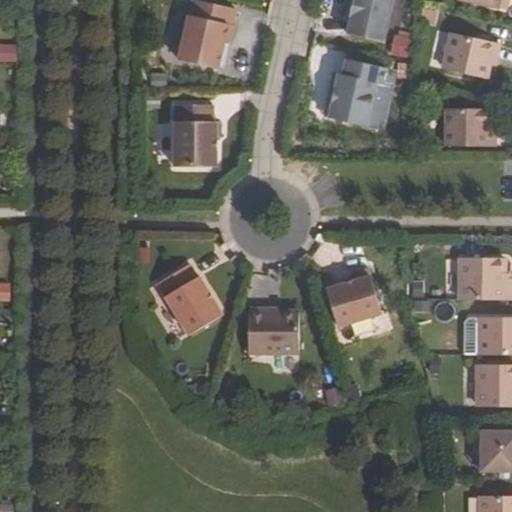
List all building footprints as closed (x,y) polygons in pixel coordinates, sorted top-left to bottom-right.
[(231,9),(190,0),(187,0),(175,60),(214,69),(221,41),(226,42),(230,26),(228,25),(231,9)] [(348,16),(344,35),(379,43),(388,0),(349,0),(346,16),(348,16)] [(459,0),(507,10),(509,0),(459,0)] [(443,69),(486,79),(489,65),(491,59),(496,59),(499,44),(451,34),(443,69)] [(387,69),(346,60),(343,76),(334,74),(330,92),(334,93),(328,120),(366,128),(376,85),(383,87),(387,69)] [(324,118),(328,120),(334,93),(330,92),(324,118)] [(176,169),(218,167),(216,137),(216,122),(212,122),(211,107),(173,108),(176,169)] [(487,132),(487,125),(487,110),(446,110),(446,147),(496,147),(496,132),(487,132)] [(504,275),(504,259),(460,259),(460,262),(460,300),(511,300),(511,285),(504,285),(504,275)] [(190,337),(224,316),(200,278),(198,278),(189,265),(157,286),(165,300),(167,299),(190,337)] [(326,290),(337,328),(381,315),(367,269),(351,274),(353,282),(326,290)] [(249,310),(249,354),(300,354),(299,311),(266,312),(266,309),(249,310)] [(480,356),(511,355),(511,317),(480,318),(480,356)] [(465,355),(480,356),(480,318),(469,318),(465,322),(465,355)] [(511,365),(478,366),(477,407),(511,407),(511,365)] [(511,432),(480,433),(480,472),(511,471),(511,432)] [(511,511),(511,496),(480,497),(479,511),(511,511)]
